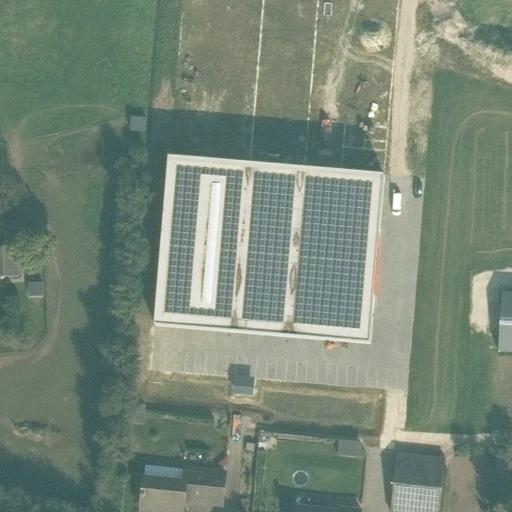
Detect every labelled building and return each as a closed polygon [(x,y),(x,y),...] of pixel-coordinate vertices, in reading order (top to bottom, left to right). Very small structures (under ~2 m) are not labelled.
[(184,0),(157,323),(372,341),(400,0),(184,0)] [(471,155),(470,264),(511,264),(511,179),(495,180),(496,155),(471,155)] [(0,279),(21,278),(19,248),(0,248),(0,279)] [(43,282),(29,283),(29,296),(43,296),(43,282)] [(497,354),(511,355),(511,294),(501,293),(497,354)] [(402,323),(395,424),(490,431),(497,330),(402,323)] [(129,406),(128,424),(144,425),(146,407),(129,406)] [(391,511),(439,511),(445,460),(397,455),(391,511)] [(183,511),(184,501),(222,505),(225,472),(184,467),(184,470),(146,466),(145,476),(143,490),(141,510),(162,511),(183,511)]
